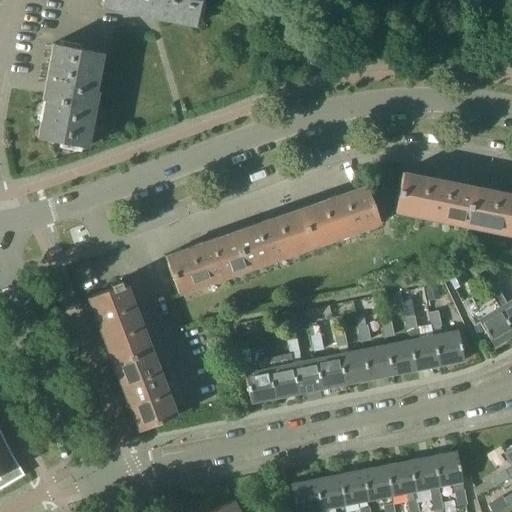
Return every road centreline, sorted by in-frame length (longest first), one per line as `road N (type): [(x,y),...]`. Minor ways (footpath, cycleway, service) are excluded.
road 1 (residential): [(93,481),(511,385)]
road 2 (unclassified): [(98,197),(376,108),(441,104),(511,114)]
road 3 (residential): [(511,164),(454,150),(340,157),(130,228)]
road 4 (residential): [(93,481),(42,381),(2,226)]
